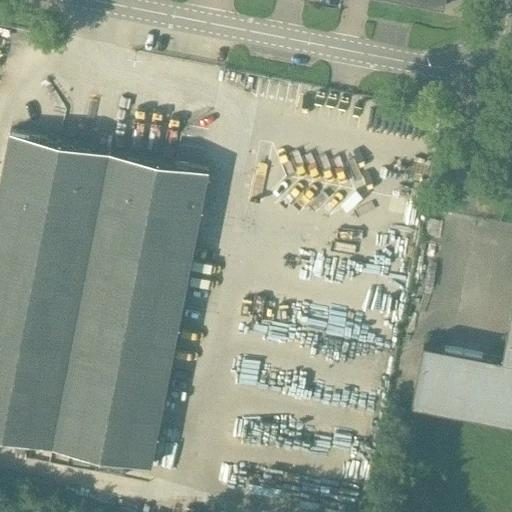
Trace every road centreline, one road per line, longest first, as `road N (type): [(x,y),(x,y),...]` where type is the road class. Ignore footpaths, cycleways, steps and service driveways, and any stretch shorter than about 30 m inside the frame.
road 1 (unclassified): [(468,60),(424,67),(90,0)]
road 2 (unclassified): [(462,193),(478,83),(468,60)]
